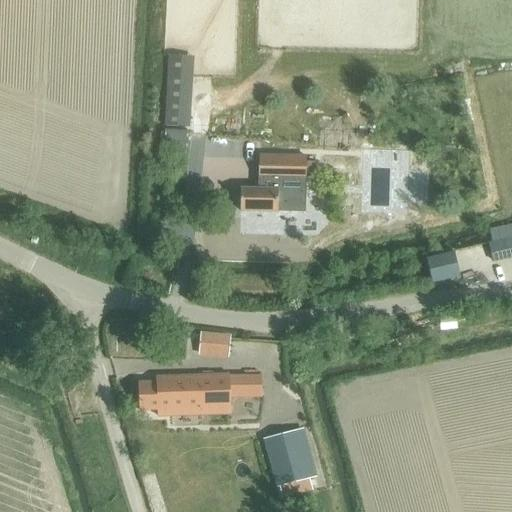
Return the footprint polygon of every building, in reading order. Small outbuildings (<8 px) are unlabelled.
[(240,189),(240,212),(305,214),(306,158),(259,156),(258,181),(260,181),(259,190),(240,189)] [(347,210),(371,210),(372,173),(348,172),(347,210)] [(492,243),(488,244),(493,263),(511,259),(511,226),(490,232),(492,243)] [(453,253),(426,260),(431,283),(459,276),(453,253)] [(455,316),(439,317),(439,331),(456,330),(455,316)] [(223,352),(225,351),(226,340),(198,337),(196,356),(223,358),(223,352)] [(157,383),(138,384),(139,412),(157,411),(157,417),(229,415),(228,398),(260,397),(260,377),(228,378),(228,377),(157,379),(157,383)] [(299,431),(264,441),(276,488),(312,479),(299,431)]
